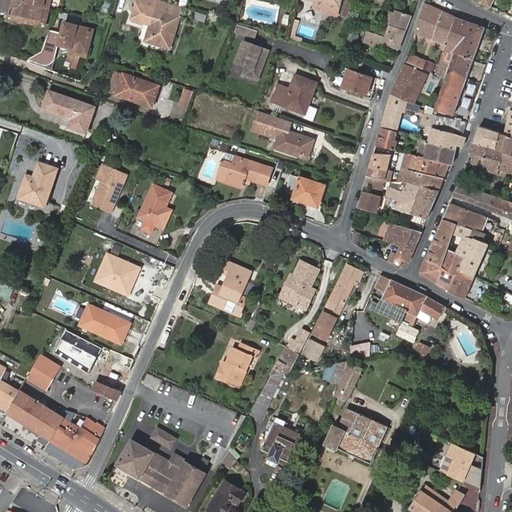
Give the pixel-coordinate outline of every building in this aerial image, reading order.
[(0,0),(0,12),(9,14),(7,19),(46,27),(50,8),(45,7),(27,1),(19,0),(0,0)] [(182,7),(179,6),(160,0),(137,0),(136,4),(179,17),(182,7)] [(336,16),(339,6),(339,0),(314,0),(313,7),(323,9),(322,12),(336,16)] [(169,48),(179,17),(136,4),(132,20),(150,25),(145,41),(169,48)] [(415,33),(416,34),(444,45),(454,17),(425,4),(415,33)] [(389,25),(406,30),(411,15),(395,10),(394,12),(390,10),(384,24),(389,25)] [(206,20),(207,15),(197,11),(196,17),(206,20)] [(454,17),(444,45),(442,50),(444,51),(453,54),(472,61),(485,27),(455,17),(454,17)] [(86,48),(91,30),(65,22),(58,45),(72,49),(72,46),(76,47),(76,45),(86,48)] [(385,36),(389,25),(384,24),(382,23),(378,34),(385,36)] [(255,37),(257,30),(237,24),(234,31),(255,37)] [(378,34),(368,31),(364,42),(382,48),(384,44),(399,49),(406,30),(389,25),(385,36),(378,34)] [(53,41),(47,39),(43,52),(50,54),(53,41)] [(244,41),(236,61),(246,65),(243,74),(257,79),(269,50),(244,41)] [(83,57),(85,54),(86,48),(76,45),(76,47),(72,46),(72,49),(70,53),(83,57)] [(453,54),(444,51),(435,73),(445,77),(447,72),(453,54)] [(33,58),(37,63),(46,57),(42,52),(33,58)] [(466,79),(472,61),(453,54),(447,72),(466,79)] [(411,55),(408,62),(419,67),(422,60),(411,55)] [(365,62),(352,58),(349,66),(362,70),(365,62)] [(427,74),(404,65),(395,86),(412,93),(417,95),(427,74)] [(374,77),(348,69),(343,85),(369,92),(374,77)] [(110,92),(117,95),(124,74),(116,72),(110,92)] [(459,97),(466,79),(447,72),(445,77),(440,90),(459,97)] [(124,74),(117,95),(152,106),(159,86),(124,74)] [(317,82),(296,74),(291,88),(278,83),(272,100),(305,113),(317,82)] [(343,85),(342,89),(367,96),(369,92),(343,85)] [(395,86),(391,95),(408,101),(412,93),(395,86)] [(459,97),(440,90),(434,108),(453,115),(459,97)] [(49,91),(43,108),(71,118),(69,127),(86,133),(95,108),(49,91)] [(408,101),(391,95),(382,126),(399,132),(405,110),(407,104),(407,103),(408,101)] [(418,115),(420,108),(407,104),(405,110),(418,115)] [(438,113),(432,112),(420,108),(418,115),(422,116),(420,122),(428,124),(434,126),(438,113)] [(292,122),(259,112),(256,122),(276,129),(276,127),(281,128),(275,147),(308,158),(315,139),(289,131),(292,122)] [(467,122),(438,113),(434,126),(462,136),(467,122)] [(495,149),(500,132),(479,125),(474,143),(495,149)] [(399,132),(382,126),(379,135),(396,140),(399,132)] [(434,126),(432,132),(430,142),(456,150),(458,145),(463,147),(466,137),(462,136),(434,126)] [(511,135),(504,133),(500,132),(495,149),(504,152),(511,154),(511,135)] [(396,140),(379,135),(376,145),(394,149),(396,140)] [(452,163),(456,150),(430,142),(426,157),(450,162),(452,163)] [(474,143),(467,164),(499,174),(500,175),(511,178),(511,173),(499,169),(504,152),(495,149),(474,143)] [(237,156),(226,153),(224,160),(235,164),(237,156)] [(374,153),(367,177),(381,180),(385,181),(392,153),(374,153)] [(445,177),(450,162),(426,157),(407,153),(402,173),(400,172),(398,177),(392,176),(390,182),(396,183),(403,185),(408,169),(445,177)] [(235,164),(224,160),(218,178),(243,187),(246,178),(268,185),(273,168),(237,156),(235,164)] [(58,168),(39,162),(34,176),(32,181),(25,178),(18,197),(45,206),(58,168)] [(130,174),(106,164),(99,179),(104,181),(96,198),(100,206),(114,212),(120,199),(118,198),(121,189),(124,190),(130,174)] [(439,192),(445,177),(408,169),(403,185),(396,183),(395,188),(403,191),(410,182),(423,186),(439,192)] [(296,192),(295,195),(309,199),(308,202),(318,205),(325,185),(292,175),(287,189),(296,192)] [(381,180),(367,177),(364,184),(379,188),(381,180)] [(394,207),(428,218),(435,201),(419,196),(423,186),(410,182),(403,191),(395,188),(389,187),(386,197),(396,200),(394,207)] [(153,184),(138,217),(147,221),(148,217),(157,221),(155,225),(164,229),(170,215),(164,212),(166,207),(173,193),(153,184)] [(511,202),(459,184),(454,196),(511,217),(511,202)] [(437,198),(439,192),(423,186),(419,196),(435,201),(437,198)] [(363,191),(358,207),(377,212),(382,196),(363,191)] [(489,218),(452,203),(445,219),(457,224),(474,230),(471,237),(486,243),(489,236),(483,233),(489,218)] [(173,210),(166,207),(164,212),(170,215),(173,210)] [(457,224),(445,219),(428,259),(443,265),(448,250),(454,233),(457,224)] [(415,251),(423,231),(391,223),(386,235),(392,236),(389,243),(401,246),(415,251)] [(490,244),(486,243),(471,237),(474,230),(457,224),(454,233),(464,237),(457,254),(460,255),(465,258),(460,270),(475,277),(490,244)] [(277,264),(286,245),(275,240),(266,259),(277,264)] [(401,246),(395,264),(400,267),(410,262),(415,251),(401,246)] [(453,272),(460,255),(457,254),(448,250),(443,265),(437,283),(449,290),(449,291),(451,292),(457,278),(456,277),(453,272)] [(465,299),(475,277),(460,270),(465,258),(460,255),(453,272),(456,277),(457,278),(451,292),(465,299)] [(443,265),(428,259),(426,259),(421,273),(437,283),(443,265)] [(319,269),(301,260),(293,275),(294,278),(290,287),(285,284),(279,297),(295,304),(300,302),(303,304),(307,302),(312,294),(311,290),(308,288),(319,269)] [(223,292),(217,289),(211,302),(240,315),(246,303),(239,299),(241,294),(251,272),(230,262),(225,273),(230,276),(225,286),(223,292)] [(302,355),(315,362),(357,279),(359,280),(364,271),(349,264),(302,355)] [(223,272),(219,281),(226,284),(229,275),(223,272)] [(291,274),(285,284),(290,287),(294,278),(293,275),(291,274)] [(402,323),(401,324),(405,326),(407,322),(413,325),(421,310),(438,320),(446,307),(427,296),(385,276),(382,284),(378,282),(376,287),(386,292),(383,299),(407,311),(402,323)] [(0,279),(0,296),(10,301),(16,285),(0,279)] [(219,284),(217,289),(223,292),(225,286),(219,284)] [(239,299),(246,303),(248,297),(241,294),(239,299)] [(370,309),(402,323),(407,311),(383,299),(380,305),(374,302),(370,309)] [(90,305),(81,325),(122,342),(130,323),(90,305)] [(296,340),(292,349),(299,352),(302,353),(312,333),(307,330),(301,342),(296,340)] [(227,366),(222,364),(216,378),(239,387),(253,356),(256,357),(260,349),(242,341),(239,348),(233,346),(227,360),(229,361),(227,366)] [(420,342),(415,354),(428,361),(434,349),(420,342)] [(362,344),(352,347),(352,359),(362,356),(362,344)] [(279,362),(294,370),(302,353),(299,352),(292,349),(288,347),(279,362)] [(135,359),(134,359),(112,349),(111,353),(94,389),(118,399),(135,359)] [(60,366),(41,354),(27,377),(47,389),(60,366)] [(279,362),(271,376),(285,373),(293,372),(294,370),(279,362)] [(364,368),(351,362),(335,396),(349,402),(364,368)] [(16,396),(20,390),(11,384),(8,390),(0,385),(0,381),(1,378),(6,367),(0,363),(0,407),(7,412),(16,396)] [(263,417),(265,413),(285,373),(271,376),(251,416),(263,421),(265,418),(263,417)] [(11,384),(1,378),(0,381),(0,385),(8,390),(11,384)] [(325,407),(333,388),(315,380),(307,400),(325,407)] [(105,428),(104,428),(98,423),(97,424),(89,418),(81,428),(20,390),(16,396),(7,412),(52,440),(88,462),(94,452),(98,443),(105,428)] [(333,425),(325,445),(338,450),(339,447),(372,462),(388,427),(348,410),(340,427),(333,425)] [(268,459),(277,463),(279,463),(281,458),(289,461),(291,458),(295,459),(306,437),(301,435),(303,430),(278,418),(275,425),(268,422),(261,437),(267,439),(262,449),(271,453),(268,459)] [(317,434),(319,426),(309,423),(306,430),(317,434)] [(158,427),(153,437),(171,448),(177,438),(158,427)] [(88,462),(52,440),(46,452),(74,469),(86,466),(88,462)] [(118,465),(166,493),(189,506),(206,473),(183,459),(184,458),(176,453),(171,462),(133,440),(118,465)] [(476,453),(448,441),(436,470),(463,482),(476,453)] [(208,508),(216,511),(223,511),(232,498),(237,501),(244,489),(224,478),(208,508)] [(416,511),(455,511),(465,495),(457,490),(450,501),(427,485),(412,509),(416,511)]
